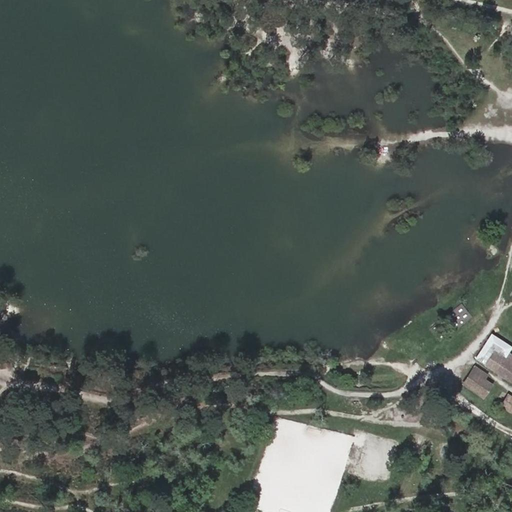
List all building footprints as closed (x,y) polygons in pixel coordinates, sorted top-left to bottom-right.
[(511,354),(509,353),(511,349),(492,336),(477,359),(487,365),(496,350),(511,359),(511,354)] [(487,365),(511,380),(511,359),(496,350),(487,365)] [(475,373),(484,378),(486,374),(475,367),(464,383),(466,385),(475,373)] [(475,373),(466,385),(484,397),(492,384),(484,378),(475,373)] [(511,396),(509,394),(502,405),(511,411),(511,396)]
